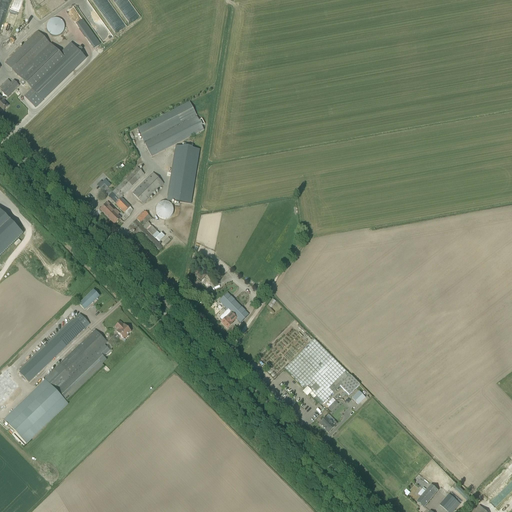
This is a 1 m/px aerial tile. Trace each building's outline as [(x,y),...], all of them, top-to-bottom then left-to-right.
[(75,48),(64,58),(38,31),(5,63),(22,80),(23,81),(32,90),(24,97),(35,108),(85,59),(79,53),(82,49),(80,47),(77,50),(75,48)] [(109,37),(100,35),(99,41),(107,42),(108,38),(111,39),(112,34),(110,34),(109,37)] [(2,92),(7,98),(19,86),(13,81),(2,92)] [(144,144),(151,157),(204,130),(189,102),(137,129),(144,144)] [(193,145),(182,144),(182,147),(176,146),(167,201),(190,205),(199,149),(192,148),(193,145)] [(137,168),(114,191),(120,198),(144,174),(137,168)] [(133,193),(143,204),(163,184),(153,173),(133,193)] [(120,198),(114,191),(108,197),(114,203),(120,198)] [(116,204),(124,213),(130,207),(121,199),(116,204)] [(100,210),(115,225),(120,219),(117,216),(119,214),(116,211),(107,203),(100,210)] [(0,211),(0,256),(23,234),(0,211)] [(136,220),(143,226),(151,218),(145,212),(136,220)] [(128,227),(130,229),(131,228),(156,254),(159,250),(162,248),(136,220),(132,224),(128,227)] [(52,238),(50,241),(63,255),(65,253),(52,238)] [(21,257),(19,254),(13,261),(19,267),(10,277),(16,283),(37,259),(27,250),(21,257)] [(204,262),(207,257),(195,253),(193,258),(204,262)] [(222,277),(230,267),(214,255),(206,265),(222,277)] [(197,271),(194,276),(201,282),(205,277),(197,271)] [(95,300),(99,296),(93,290),(89,294),(78,304),(84,310),(95,300)] [(227,293),(219,301),(227,310),(219,318),(222,321),(221,322),(227,329),(231,326),(232,324),(237,319),(240,323),(248,315),(227,293)] [(0,413),(1,415),(34,383),(32,380),(89,324),(80,314),(73,320),(72,319),(47,343),(46,341),(44,342),(43,341),(41,343),(44,346),(18,371),(14,367),(0,380),(0,413)] [(120,322),(114,327),(119,331),(117,333),(119,335),(124,340),(128,336),(127,335),(131,332),(127,328),(125,326),(123,324),(123,325),(120,322)] [(44,380),(3,420),(4,422),(15,432),(12,434),(24,446),(26,444),(68,405),(66,402),(58,394),(100,354),(98,351),(107,342),(95,330),(43,379),(44,380)] [(359,385),(314,340),(284,369),(305,390),(303,392),(307,395),(309,394),(313,399),(316,397),(323,404),(340,387),(349,396),(359,385)] [(100,354),(58,394),(66,402),(103,366),(102,365),(106,360),(103,357),(100,354)] [(371,397),(365,391),(363,393),(369,399),(371,397)] [(365,398),(359,392),(351,399),(358,405),(365,398)] [(327,409),(330,412),(338,404),(335,401),(333,403),(327,409)] [(319,424),(328,433),(335,427),(337,424),(334,421),(332,423),(326,417),(319,424)] [(420,498),(417,502),(424,508),(427,504),(438,491),(431,485),(427,490),(425,492),(424,490),(422,489),(418,494),(421,497),(420,498)] [(458,486),(455,489),(469,503),(472,500),(458,486)] [(449,495),(440,505),(447,511),(457,502),(449,495)]
